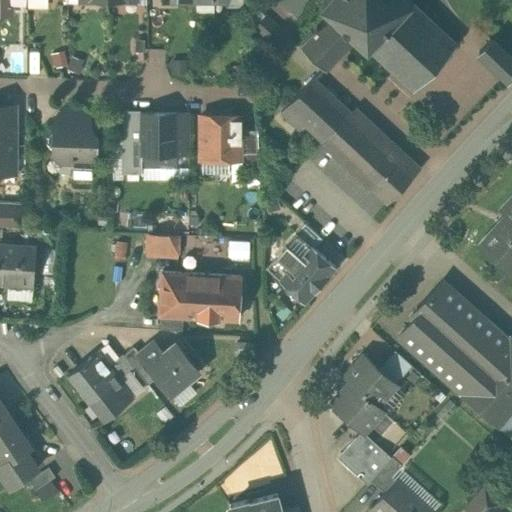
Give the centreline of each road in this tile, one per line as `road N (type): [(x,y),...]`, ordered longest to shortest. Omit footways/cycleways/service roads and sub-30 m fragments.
road 1 (secondary): [(275,376),(511,116)]
road 2 (residential): [(0,341),(122,508)]
road 3 (secondary): [(122,508),(206,445),(275,376)]
road 4 (residential): [(155,80),(127,90),(0,85)]
road 5 (residential): [(320,511),(275,376)]
